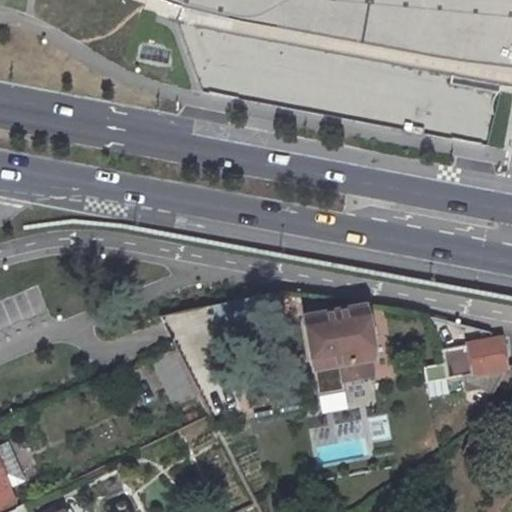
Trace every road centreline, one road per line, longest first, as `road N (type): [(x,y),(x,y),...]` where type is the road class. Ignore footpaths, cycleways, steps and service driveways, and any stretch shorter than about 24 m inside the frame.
road 1 (primary): [(511,203),(0,105)]
road 2 (primary): [(0,171),(511,267)]
